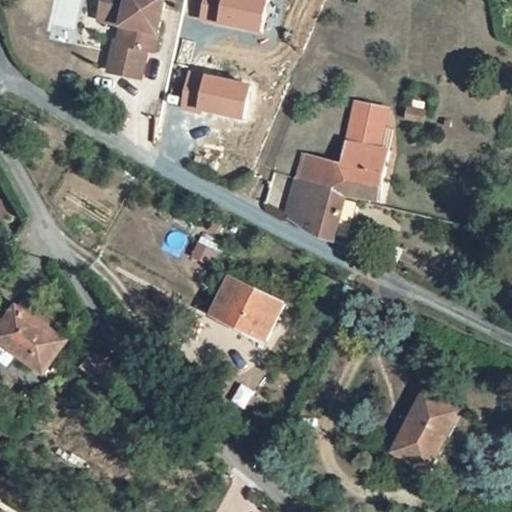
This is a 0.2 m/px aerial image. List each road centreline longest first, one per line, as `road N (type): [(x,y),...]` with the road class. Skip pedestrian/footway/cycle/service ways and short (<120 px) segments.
road 1 (residential): [(511,350),(0,81)]
road 2 (residential): [(0,133),(62,259),(124,357),(289,511)]
